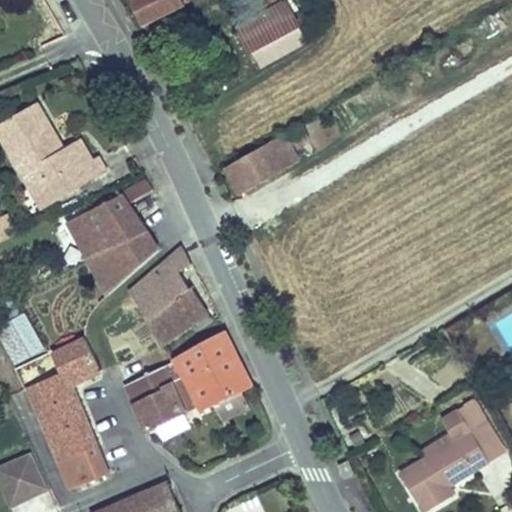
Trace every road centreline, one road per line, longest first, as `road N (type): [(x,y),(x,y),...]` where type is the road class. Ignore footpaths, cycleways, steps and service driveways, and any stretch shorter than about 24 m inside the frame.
road 1 (unclassified): [(302,447),(204,215),(91,0)]
road 2 (residential): [(192,497),(302,447)]
